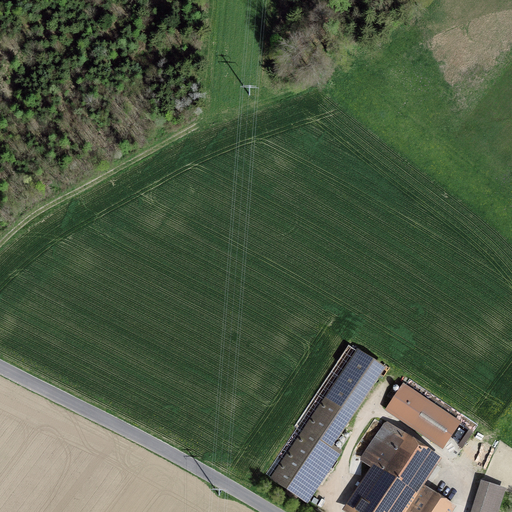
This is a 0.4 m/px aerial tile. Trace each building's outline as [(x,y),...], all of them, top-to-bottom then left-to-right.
[(403,386),(384,415),(442,453),(461,424),(403,386)] [(387,425),(360,465),(381,479),(407,441),(408,439),(387,425)] [(408,511),(424,489),(441,463),(407,441),(381,479),(388,483),(375,504),(387,511),(393,502),(407,511),(408,511)] [(499,511),(506,491),(480,483),(471,511),(499,511)] [(454,511),(456,510),(424,489),(408,511),(454,511)]
